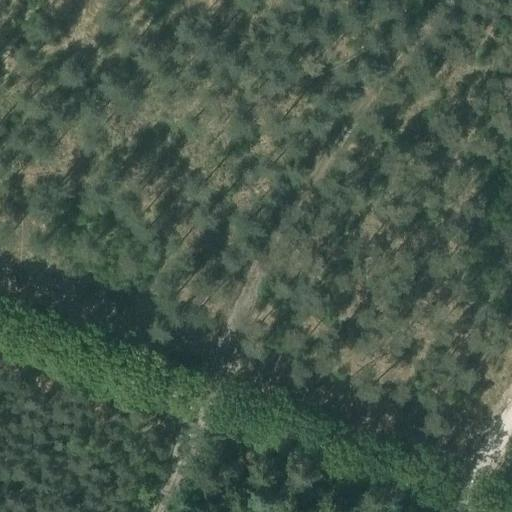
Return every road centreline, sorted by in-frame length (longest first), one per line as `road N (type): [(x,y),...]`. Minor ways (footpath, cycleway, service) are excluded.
road 1 (track): [(446,0),(266,247),(192,407)]
road 2 (track): [(0,336),(444,496)]
road 3 (track): [(511,397),(444,496)]
